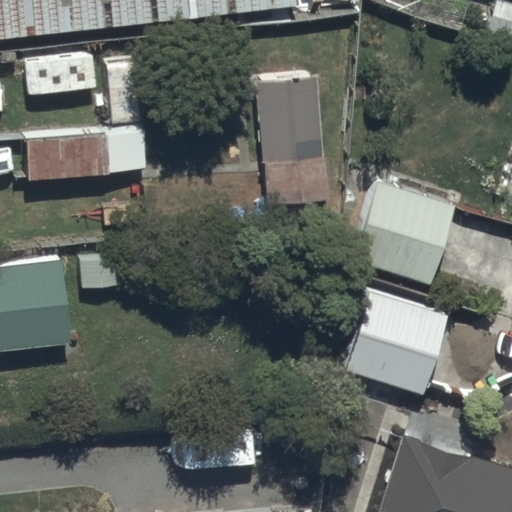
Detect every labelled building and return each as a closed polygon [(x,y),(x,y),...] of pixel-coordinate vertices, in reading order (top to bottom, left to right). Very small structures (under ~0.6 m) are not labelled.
[(309,71),(250,76),(262,200),(321,194),(309,71)] [(141,126),(20,131),(22,173),(104,170),(104,165),(142,163),(141,126)] [(446,199),(373,176),(372,180),(363,177),(358,191),(367,194),(347,254),(421,278),(446,199)] [(57,256),(0,261),(0,343),(64,338),(57,256)] [(442,311),(364,285),(339,364),(416,389),(442,311)] [(511,511),(511,464),(398,429),(371,511),(511,511)]
